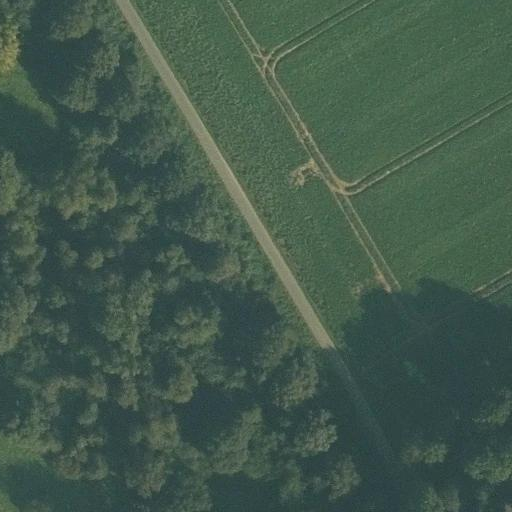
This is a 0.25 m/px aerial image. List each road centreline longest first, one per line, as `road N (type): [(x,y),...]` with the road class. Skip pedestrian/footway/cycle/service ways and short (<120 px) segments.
road 1 (track): [(117,0),(405,484),(410,511)]
road 2 (track): [(405,484),(511,420)]
